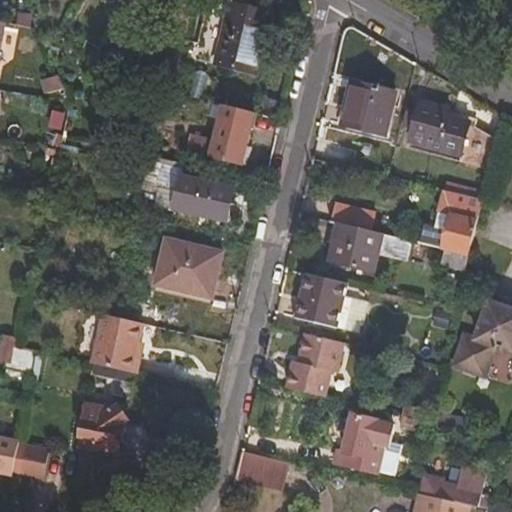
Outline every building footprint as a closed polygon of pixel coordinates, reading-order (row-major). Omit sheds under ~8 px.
[(269,0),(237,0),(237,5),(235,5),(218,66),(258,76),(276,14),(267,12),(269,0)] [(0,68),(9,22),(0,20),(0,68)] [(114,53),(108,78),(127,83),(133,58),(114,53)] [(44,97),(62,90),(58,75),(39,83),(44,97)] [(398,89),(356,79),(347,120),(388,131),(398,89)] [(108,82),(102,108),(122,112),(127,86),(108,82)] [(463,154),(473,123),(452,117),(454,109),(424,101),(420,113),(416,132),(414,140),(463,154)] [(244,167),(256,117),(225,109),(222,124),(218,123),(210,158),(244,167)] [(405,129),(416,132),(420,113),(410,110),(405,129)] [(463,154),(495,164),(500,140),(484,135),(485,126),(473,123),(463,154)] [(186,175),(188,164),(153,155),(146,187),(179,195),(178,206),(227,219),(226,225),(233,226),(238,204),(232,202),(235,189),(186,175)] [(446,251),(473,258),(485,202),(443,192),(439,214),(451,216),(442,251),(446,251)] [(23,244),(46,248),(55,200),(43,196),(34,238),(24,237),(23,244)] [(338,208),(334,225),(340,226),(374,233),(377,219),(338,208)] [(374,233),(340,226),(332,261),(376,271),(381,257),(410,264),(413,243),(374,233)] [(223,251),(169,239),(158,287),(212,300),(223,251)] [(442,266),(469,274),(473,258),(446,251),(442,266)] [(65,265),(46,261),(38,297),(61,301),(63,294),(60,293),(65,265)] [(350,287),(311,278),(300,319),(361,334),(364,326),(367,327),(372,305),(347,299),(350,287)] [(482,322),(475,320),(473,331),(479,333),(477,340),(511,350),(511,309),(489,302),(482,322)] [(143,308),(140,323),(146,325),(161,328),(164,314),(143,308)] [(112,317),(105,315),(94,363),(138,373),(142,357),(138,356),(146,325),(140,323),(112,317)] [(5,344),(19,347),(21,338),(4,335),(4,344),(5,344)] [(296,367),(289,391),(326,399),(332,376),(337,377),(344,346),(307,337),(300,367),(296,367)] [(17,365),(19,347),(5,344),(1,362),(17,365)] [(113,409),(82,403),(73,445),(110,454),(113,453),(118,449),(123,426),(127,423),(119,406),(113,409)] [(399,417),(428,422),(433,424),(435,416),(402,407),(399,417)] [(392,424),(352,413),(338,464),(376,474),(379,462),(388,463),(392,448),(386,447),(392,424)] [(399,417),(397,416),(395,426),(425,434),(428,422),(399,417)] [(446,419),(444,426),(476,434),(477,426),(446,419)] [(0,473),(41,482),(48,447),(0,437),(0,473)] [(244,451),(238,479),(282,489),(289,463),(244,451)] [(448,484),(443,501),(473,509),(483,511),(486,494),(448,484)] [(443,501),(424,496),(420,511),(472,511),(473,509),(443,501)] [(491,511),(507,511),(510,505),(497,499),(491,511)]
